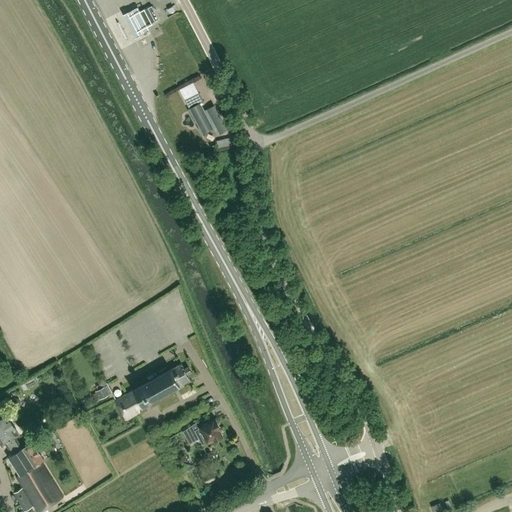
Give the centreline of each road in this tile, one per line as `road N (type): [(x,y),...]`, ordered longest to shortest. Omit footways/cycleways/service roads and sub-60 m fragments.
road 1 (unclassified): [(375,441),(298,307),(254,210),(245,126),(182,0)]
road 2 (primary): [(243,298),(83,0)]
road 3 (primary): [(326,460),(289,372),(243,298)]
road 4 (primary): [(243,298),(311,467)]
